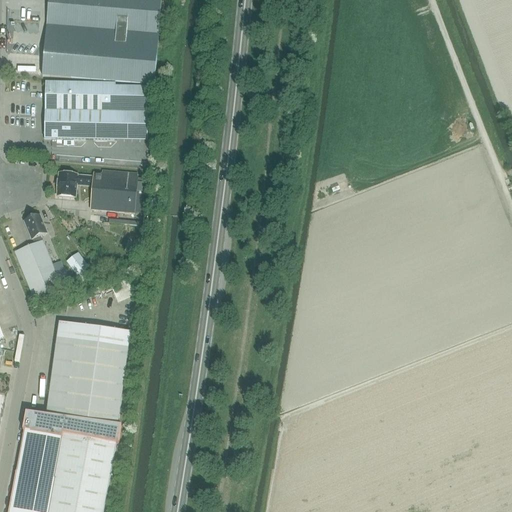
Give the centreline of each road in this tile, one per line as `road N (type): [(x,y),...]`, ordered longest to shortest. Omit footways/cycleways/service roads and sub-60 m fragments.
road 1 (primary): [(178,511),(245,0)]
road 2 (unclassified): [(0,493),(27,338),(0,251)]
